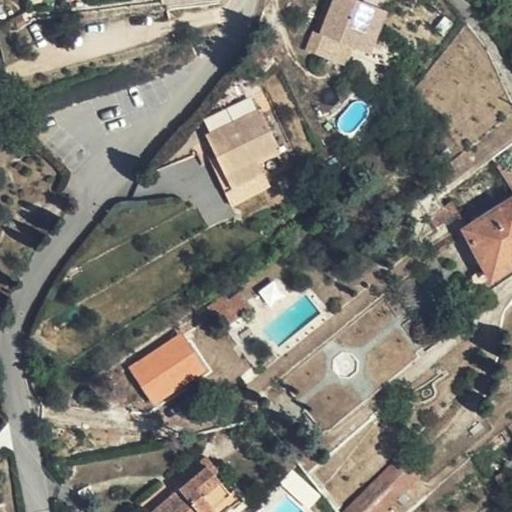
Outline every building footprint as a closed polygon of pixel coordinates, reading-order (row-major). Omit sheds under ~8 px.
[(350,40),(370,0),(323,0),(313,22),(350,40)] [(382,5),(373,0),(370,0),(350,40),(361,46),(382,5)] [(224,187),(259,171),(254,159),(274,150),(257,108),(201,133),(210,153),(204,156),(219,189),(224,187)] [(469,149),(444,164),(452,177),(477,161),(469,149)] [(266,188),(259,171),(224,187),(230,204),(266,188)] [(511,196),(464,227),(496,283),(511,272),(511,196)] [(433,224),(454,211),(448,201),(427,214),(433,224)] [(246,310),(243,304),(238,297),(214,314),(223,327),(246,310)] [(174,341),(136,369),(146,385),(185,358),(174,341)] [(403,455),(347,511),(380,511),(420,472),(403,455)] [(208,511),(226,498),(210,479),(214,475),(201,459),(177,479),(181,485),(147,511),(208,511)] [(225,511),(233,506),(226,498),(208,511),(225,511)]
